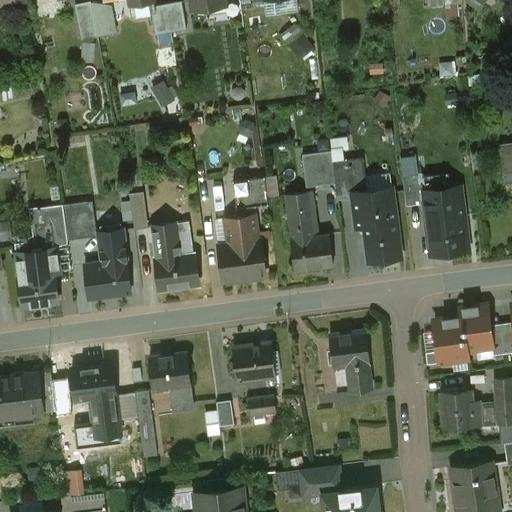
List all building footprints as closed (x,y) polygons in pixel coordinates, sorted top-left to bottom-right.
[(149,0),(133,0),(131,0),(132,6),(131,6),(133,15),(136,18),(146,17),(149,13),(151,12),(150,6),(149,0)] [(91,1),(75,4),(82,39),(97,36),(91,2),(91,1)] [(182,1),(166,3),(171,32),(186,29),(182,1)] [(110,5),(91,2),(97,36),(116,33),(110,5)] [(152,6),(150,6),(151,12),(155,35),(171,32),(166,3),(152,6)] [(303,34),(290,45),(301,58),(314,48),(303,34)] [(168,103),(181,95),(168,76),(155,84),(168,103)] [(0,86),(0,93),(1,101),(26,95),(24,82),(0,86)] [(511,142),(499,144),(503,175),(511,173),(511,142)] [(331,151),(302,154),(306,187),(335,183),(333,169),(332,161),(331,151)] [(349,159),(332,161),(333,169),(350,167),(349,159)] [(350,167),(333,169),(335,183),(337,195),(361,192),(358,166),(350,167)] [(422,174),(402,177),(406,206),(425,203),(424,193),(425,192),(422,174)] [(265,177),(233,181),(236,209),(268,204),(265,177)] [(425,192),(424,193),(425,203),(427,219),(431,253),(467,248),(463,214),(454,215),(451,189),(425,192)] [(143,191),(130,193),(134,229),(148,227),(143,191)] [(312,191),(285,194),(291,239),(318,235),(312,191)] [(392,193),(364,196),(367,224),(364,224),(364,229),(358,230),(359,239),(365,238),(368,261),(400,257),(396,221),(395,221),(392,193)] [(87,201),(62,204),(67,240),(92,237),(87,201)] [(62,204),(38,207),(37,207),(42,243),(67,240),(62,204)] [(255,214),(242,215),(245,242),(259,240),(255,214)] [(227,244),(218,245),(223,281),(266,275),(261,240),(259,240),(245,242),(242,215),(224,218),(227,244)] [(176,223),(152,226),(161,289),(198,284),(193,254),(181,256),(176,223)] [(104,262),(111,295),(131,293),(122,229),(100,232),(104,262)] [(291,239),(295,271),(333,266),(329,234),(318,235),(291,239)] [(36,241),(15,243),(16,253),(23,307),(59,302),(54,271),(43,273),(41,260),(40,260),(39,250),(38,250),(37,242),(36,242),(36,241)] [(111,295),(104,262),(85,264),(89,298),(111,295)] [(487,306),(477,308),(477,307),(475,307),(475,308),(466,309),(466,308),(464,308),(465,309),(459,310),(461,318),(458,319),(457,318),(455,318),(456,319),(447,320),(446,319),(445,320),(445,321),(435,322),(440,361),(468,357),(467,349),(486,347),(485,342),(486,342),(486,346),(492,346),(487,306)] [(365,330),(330,335),(333,366),(346,365),(349,386),(371,384),(369,362),(365,330)] [(271,342),(233,347),(237,380),(275,376),(271,342)] [(186,353),(149,358),(153,389),(170,387),(190,385),(186,353)] [(111,363),(72,368),(76,400),(91,398),(94,423),(104,422),(104,423),(108,423),(108,421),(116,420),(117,430),(119,430),(111,363)] [(39,372),(0,377),(0,417),(44,412),(42,396),(39,374),(39,372)] [(51,373),(39,374),(42,396),(54,395),(51,373)] [(511,377),(494,379),(496,403),(497,424),(511,422),(511,377)] [(190,385),(170,387),(172,402),(190,400),(191,408),(193,408),(190,385)] [(148,389),(135,390),(138,413),(151,411),(148,389)] [(471,390),(440,392),(443,428),(497,424),(496,403),(480,404),(480,400),(471,401),(471,390)] [(274,395),(247,398),(249,415),(276,412),(274,395)] [(231,400),(216,402),(220,426),(234,424),(231,400)] [(151,411),(138,413),(141,441),(155,439),(151,411)] [(71,425),(58,427),(63,461),(76,459),(71,425)] [(498,511),(491,462),(452,468),(458,511),(498,511)] [(337,465),(299,469),(302,497),(323,494),(323,493),(341,491),(337,465)] [(87,491),(86,467),(68,468),(69,491),(87,491)] [(341,491),(323,493),(323,494),(323,496),(330,495),(332,511),(378,511),(375,487),(341,491)] [(245,511),(242,488),(195,493),(197,511),(207,511),(209,511),(208,511),(245,511)] [(104,491),(61,496),(62,511),(105,507),(104,491)]
